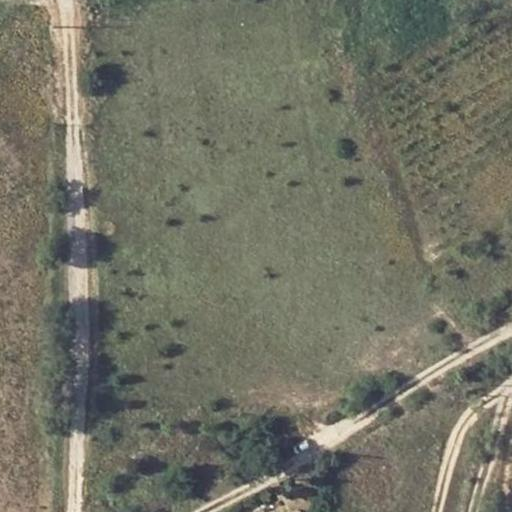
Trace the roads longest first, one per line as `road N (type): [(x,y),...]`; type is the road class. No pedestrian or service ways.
road 1 (track): [(511,386),(460,424),(436,511)]
road 2 (unclassified): [(511,388),(478,511)]
